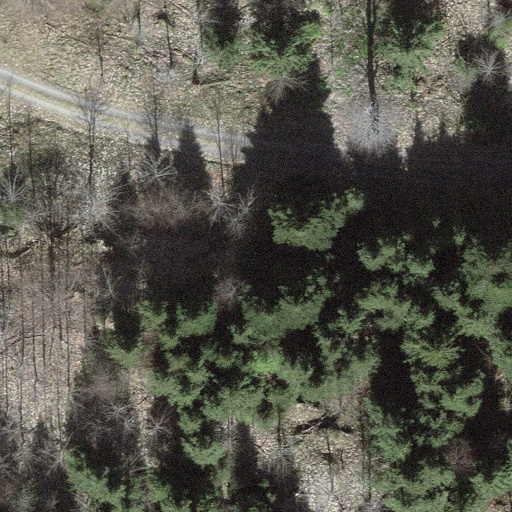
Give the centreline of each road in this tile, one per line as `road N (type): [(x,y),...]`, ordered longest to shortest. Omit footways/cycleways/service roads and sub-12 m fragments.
road 1 (track): [(511,168),(222,140),(110,112),(0,69)]
road 2 (track): [(0,399),(312,511)]
